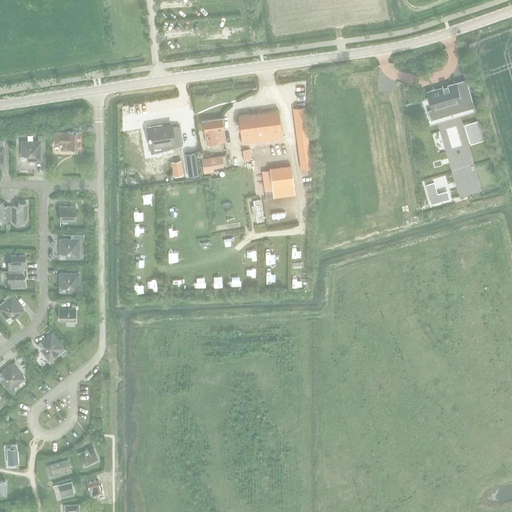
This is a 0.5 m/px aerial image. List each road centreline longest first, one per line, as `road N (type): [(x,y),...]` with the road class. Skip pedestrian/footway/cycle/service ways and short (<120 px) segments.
road 1 (unclassified): [(98,89),(378,50),(511,11)]
road 2 (residential): [(100,183),(99,350),(74,379)]
road 3 (residential): [(42,183),(42,308),(0,351)]
